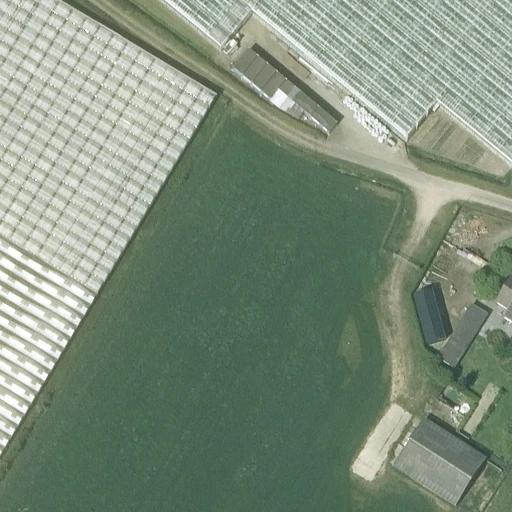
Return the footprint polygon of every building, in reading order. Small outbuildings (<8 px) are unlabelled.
[(50,0),(0,0),(0,458),(216,99),(50,0)] [(511,169),(511,0),(154,0),(220,53),(250,16),(405,143),(435,106),(511,169)] [(248,52),(233,71),(271,103),(279,93),(287,100),(295,91),(248,52)] [(336,126),(299,95),(292,104),(329,135),(336,126)] [(511,325),(511,279),(496,304),(509,312),(504,320),(511,325)] [(476,335),(487,317),(470,306),(459,324),(476,335)] [(485,463),(423,423),(422,423),(393,468),(455,508),(485,463)]
